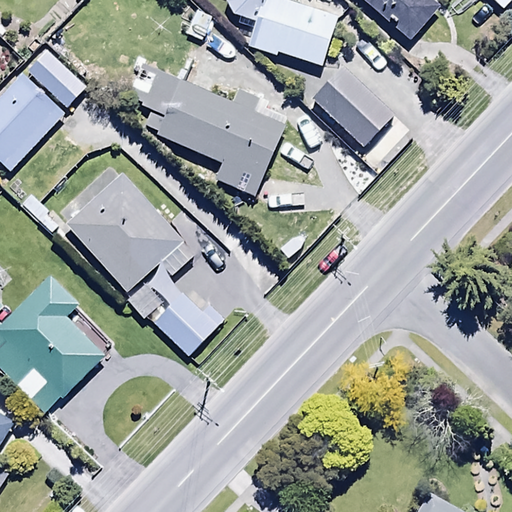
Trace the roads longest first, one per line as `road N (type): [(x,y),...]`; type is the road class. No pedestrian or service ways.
road 1 (tertiary): [(382,265),(147,511)]
road 2 (tertiary): [(511,128),(382,265)]
road 3 (residential): [(382,265),(511,387)]
